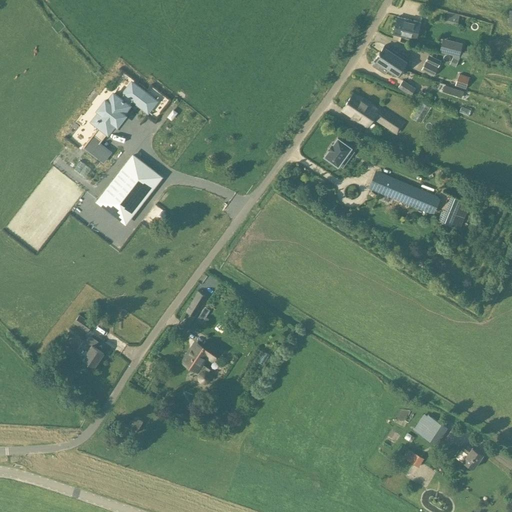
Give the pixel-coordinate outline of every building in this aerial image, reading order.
[(446,18),(458,21),(460,13),(448,10),(446,18)] [(416,40),(421,22),(398,16),(393,34),(416,40)] [(462,43),(443,38),(439,51),(459,56),(462,43)] [(385,44),(380,52),(404,68),(409,60),(385,44)] [(404,68),(380,52),(375,60),(375,61),(373,64),(386,73),(388,69),(399,76),(404,68)] [(437,67),(425,61),(421,70),(433,75),(437,67)] [(459,74),(455,85),(465,89),(470,77),(459,74)] [(402,80),(398,87),(410,95),(414,88),(402,80)] [(98,109),(100,111),(95,117),(102,122),(83,147),(84,147),(96,156),(96,155),(93,152),(115,122),(117,124),(124,115),(123,113),(133,100),(148,111),(159,97),(158,96),(155,101),(136,85),(128,95),(125,92),(120,98),(114,93),(107,101),(105,100),(98,109)] [(381,104),(378,109),(353,93),(343,109),(368,125),(374,116),(380,120),(384,114),(404,128),(408,121),(381,104)] [(338,137),(333,144),(332,143),(329,148),(330,149),(325,155),(326,156),(327,157),(326,158),(331,161),(332,160),(337,164),(338,163),(343,166),(348,160),(343,156),(350,146),(339,138),(338,137)] [(160,177),(161,176),(133,155),(133,156),(121,171),(126,175),(130,170),(152,187),(160,177)] [(376,170),(368,188),(426,211),(433,194),(376,170)] [(450,194),(439,221),(458,228),(469,201),(450,194)] [(125,222),(134,210),(127,205),(118,216),(125,222)] [(195,317),(207,296),(198,290),(185,311),(195,317)] [(87,332),(93,324),(79,314),(74,322),(87,332)] [(203,345),(206,340),(199,335),(195,339),(203,345)] [(95,365),(103,352),(95,347),(98,342),(91,337),(88,342),(92,345),(83,358),(95,365)] [(214,357),(219,350),(208,342),(204,348),(196,342),(184,361),(197,370),(199,372),(198,373),(198,374),(197,375),(197,376),(197,377),(198,378),(198,379),(199,380),(199,381),(200,382),(201,383),(202,383),(203,384),(204,384),(205,384),(206,384),(207,384),(208,383),(209,383),(210,382),(210,381),(211,380),(212,379),(212,378),(212,376),(212,375),(212,374),(211,373),(210,372),(210,371),(209,370),(210,368),(202,362),(205,358),(208,353),(214,357)] [(437,445),(448,427),(428,414),(427,415),(422,413),(413,428),(418,431),(418,432),(437,445)] [(136,433),(143,421),(136,417),(129,428),(124,425),(119,434),(126,438),(131,429),(136,433)] [(456,456),(463,461),(474,468),(482,454),(472,447),(472,448),(464,443),(456,456)] [(419,466),(424,458),(412,451),(408,460),(419,466)]
